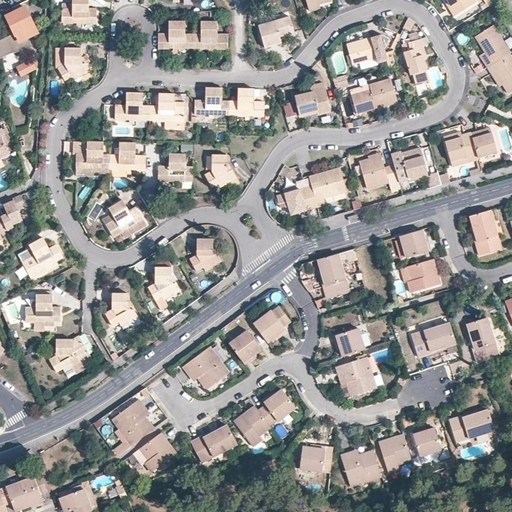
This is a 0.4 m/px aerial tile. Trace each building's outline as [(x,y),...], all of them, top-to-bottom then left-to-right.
[(72,0),(72,9),(62,9),(62,23),(96,23),(97,9),(89,9),(88,0),(72,0)] [(306,0),(309,10),(320,6),(319,3),(328,0),(306,0)] [(445,0),(451,7),(448,9),(454,18),(476,4),(473,0),(445,0)] [(0,40),(0,58),(22,47),(19,42),(36,33),(24,7),(6,16),(14,33),(0,40)] [(290,16),(258,25),(264,46),(281,42),(279,36),(294,32),(290,16)] [(410,19),(408,18),(403,28),(411,31),(415,23),(414,21),(410,19)] [(193,49),(193,34),(185,34),(185,21),(169,21),(168,34),(158,34),(158,49),(193,49)] [(229,49),(229,34),(217,35),(217,21),(201,21),(201,34),(193,34),(193,49),(229,49)] [(475,37),(484,53),(487,58),(483,61),(488,68),(509,54),(493,26),(475,37)] [(377,63),(386,61),(387,61),(385,53),(384,50),(389,39),(381,35),(370,38),(346,45),(352,65),(376,58),(377,63)] [(420,39),(402,45),(410,75),(413,74),(427,71),(420,48),(423,47),(420,39)] [(78,73),(80,76),(89,71),(83,58),(81,59),(81,48),(60,48),(58,69),(64,81),(71,77),(78,73)] [(387,61),(386,61),(389,68),(397,66),(393,50),(385,53),(387,61)] [(509,54),(488,68),(492,74),(495,73),(502,85),(508,93),(511,90),(511,59),(510,56),(509,54)] [(31,59),(20,64),(25,75),(37,69),(31,59)] [(25,75),(20,64),(16,67),(21,77),(25,75)] [(427,71),(413,74),(416,84),(429,80),(427,71)] [(80,77),(80,76),(78,73),(71,77),(73,82),(80,77)] [(495,73),(492,74),(499,86),(502,85),(495,73)] [(345,76),(333,79),(334,84),(346,80),(345,76)] [(356,113),(375,108),(374,104),(385,101),(386,105),(397,102),(390,79),(369,85),(370,90),(351,95),(356,113)] [(346,80),(334,84),(336,90),(348,86),(346,80)] [(308,93),(294,97),(298,116),(316,112),(317,114),(330,111),(322,83),(312,84),(307,89),(308,93)] [(350,90),(351,95),(370,90),(369,85),(350,90)] [(195,114),(230,115),(230,102),(222,101),(222,88),(206,87),(205,100),(195,100),(195,114)] [(230,102),(230,115),(264,116),(264,102),(254,102),(254,89),(238,89),(237,102),(230,102)] [(126,105),(116,105),(116,119),(150,120),(151,106),(143,106),(143,93),(127,92),(126,93),(126,105)] [(175,107),(175,94),(160,93),(159,106),(151,106),(150,120),(185,121),(185,107),(175,107)] [(421,98),(423,107),(429,105),(431,104),(429,96),(421,98)] [(284,104),(286,113),(295,110),(293,101),(284,104)] [(0,159),(10,155),(1,138),(5,136),(2,129),(0,129),(0,159)] [(490,129),(478,132),(480,137),(491,134),(490,129)] [(461,137),(460,135),(460,132),(444,137),(445,142),(461,137)] [(471,134),(470,132),(460,135),(461,137),(445,142),(450,161),(466,157),(467,162),(478,159),(477,157),(471,134)] [(478,132),(471,134),(477,157),(496,152),(491,134),(480,137),(478,132)] [(77,154),(86,154),(87,141),(74,141),(74,154),(77,154)] [(76,168),(111,169),(112,155),(103,155),(104,141),(87,141),(86,154),(77,154),(76,168)] [(112,155),(111,169),(146,170),(146,156),(136,156),(136,142),(120,142),(119,155),(112,155)] [(390,154),(393,164),(399,182),(408,180),(408,181),(427,176),(418,147),(401,153),(400,151),(390,154)] [(193,182),(194,167),(185,167),(185,154),(170,153),(169,167),(159,167),(159,181),(193,182)] [(211,187),(217,183),(225,179),(227,183),(237,177),(230,164),(228,165),(229,155),(212,155),(212,171),(205,175),(211,187)] [(399,182),(393,164),(384,167),(380,156),(368,159),(358,162),(366,189),(388,183),(387,181),(392,179),(393,184),(399,182)] [(451,167),(467,162),(466,157),(450,161),(451,167)] [(338,168),(308,176),(310,186),(316,207),(323,205),(322,199),(345,192),(342,180),(338,168)] [(448,175),(439,177),(441,185),(450,182),(448,175)] [(434,187),(441,185),(439,177),(439,176),(431,178),(434,187)] [(225,179),(217,183),(220,188),(228,184),(227,183),(225,179)] [(289,192),(297,190),(295,185),(283,189),(284,193),(289,192)] [(316,207),(310,186),(297,190),(289,192),(284,193),(283,189),(275,191),(279,207),(287,205),(290,214),(316,207)] [(23,203),(20,196),(13,199),(13,201),(3,205),(7,215),(0,218),(0,239),(3,238),(1,235),(14,229),(13,227),(23,222),(19,212),(24,210),(23,203)] [(353,209),(361,207),(359,199),(350,201),(353,209)] [(115,219),(106,225),(113,237),(121,232),(130,227),(133,233),(146,225),(136,207),(129,211),(123,200),(109,209),(115,219)] [(501,249),(490,210),(470,216),(473,226),(477,241),(475,242),(479,255),(501,249)] [(47,211),(42,213),(46,220),(50,218),(47,211)] [(103,220),(106,225),(115,219),(112,214),(103,220)] [(124,237),(133,233),(130,227),(121,232),(124,237)] [(421,229),(399,236),(405,257),(430,250),(428,243),(425,244),(423,236),(421,229)] [(45,267),(56,261),(63,258),(56,244),(49,248),(43,237),(29,245),(30,248),(22,262),(32,280),(48,271),(45,267)] [(197,271),(203,267),(209,263),(211,267),(222,261),(214,248),(213,249),(213,239),(197,238),(197,255),(190,259),(197,271)] [(339,255),(343,266),(358,262),(354,250),(339,255)] [(349,292),(338,254),(318,259),(320,269),(325,284),(323,285),(327,299),(349,292)] [(433,259),(407,266),(411,280),(407,282),(410,292),(439,284),(433,259)] [(58,265),(56,261),(45,267),(48,271),(58,265)] [(155,299),(162,296),(168,292),(170,295),(180,290),(173,276),(171,277),(171,267),(155,267),(155,283),(148,288),(155,299)] [(112,325),(119,322),(125,318),(127,321),(137,315),(130,302),(128,302),(129,294),(113,293),(112,309),(105,313),(112,325)] [(52,295),(36,295),(36,308),(26,307),(26,321),(35,321),(36,329),(47,329),(47,326),(57,325),(57,321),(59,321),(60,307),(52,307),(52,295)] [(164,300),(162,296),(155,299),(161,311),(168,307),(164,300)] [(271,310),(253,323),(266,340),(272,336),(278,332),(280,334),(286,330),(283,325),(289,321),(279,305),(272,310),(271,310)] [(143,325),(137,315),(127,321),(128,322),(133,331),(143,325)] [(476,348),(473,349),(478,361),(499,355),(487,317),(468,323),(471,333),(476,348)] [(455,342),(450,323),(411,335),(418,356),(431,352),(430,350),(445,346),(455,342)] [(339,349),(341,357),(364,350),(357,328),(332,335),(334,342),(337,342),(339,349)] [(247,330),(229,343),(243,363),(250,359),(248,357),(254,352),(260,348),(247,330)] [(72,338),(56,339),(56,356),(49,360),(56,372),(64,367),(69,364),(71,367),(81,361),(80,360),(79,356),(87,351),(78,335),(72,338)] [(183,366),(190,376),(193,374),(196,378),(205,390),(228,373),(209,347),(183,366)] [(89,354),(87,351),(79,356),(80,360),(89,354)] [(110,354),(114,360),(118,357),(114,351),(110,354)] [(420,359),(422,367),(431,364),(428,356),(420,359)] [(335,367),(339,380),(344,378),(346,382),(350,396),(376,388),(366,357),(335,367)] [(408,377),(402,373),(397,383),(403,387),(408,377)] [(259,409),(269,424),(275,419),(277,421),(295,407),(281,389),(275,394),(269,399),(267,396),(262,401),(265,405),(259,409)] [(143,415),(147,412),(139,399),(112,419),(118,427),(131,445),(153,429),(145,418),(143,415)] [(259,436),(271,426),(269,424),(259,409),(256,406),(234,422),(253,446),(262,439),(259,436)] [(463,419),(462,417),(449,421),(456,443),(494,431),(488,411),(478,414),(463,419)] [(283,438),(288,433),(279,424),(274,429),(283,438)] [(202,462),(238,443),(228,425),(219,430),(205,437),(204,435),(192,442),(202,462)] [(131,445),(118,427),(113,431),(122,444),(114,450),(118,456),(131,445)] [(218,427),(204,435),(205,437),(219,430),(218,427)] [(421,433),(420,430),(412,432),(419,456),(441,449),(435,428),(428,431),(421,433)] [(176,454),(160,433),(139,449),(148,461),(145,463),(152,472),(176,454)] [(398,464),(412,460),(404,435),(380,443),(388,472),(399,468),(398,464)] [(325,446),(318,445),(318,448),(310,447),(303,446),(300,468),(322,471),(325,446)] [(139,449),(133,454),(141,465),(145,463),(148,461),(139,449)] [(350,486),(381,476),(373,450),(359,455),(356,456),(354,451),(340,455),(350,486)] [(455,465),(453,459),(444,462),(447,470),(455,465)] [(46,490),(41,476),(34,479),(33,477),(21,482),(30,505),(36,503),(37,505),(44,503),(40,493),(46,490)] [(30,505),(21,482),(0,490),(0,492),(5,505),(11,503),(15,511),(30,505)] [(91,511),(98,508),(88,483),(81,487),(82,490),(84,489),(91,511)] [(116,495),(124,495),(125,487),(117,486),(116,495)] [(82,490),(60,498),(64,508),(67,507),(69,511),(75,510),(75,511),(87,511),(91,511),(84,489),(82,490)]
